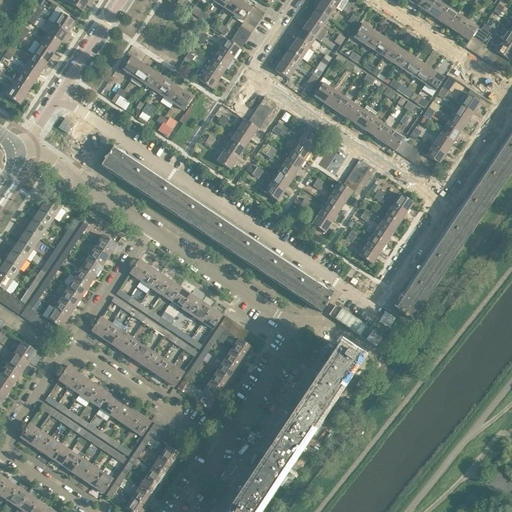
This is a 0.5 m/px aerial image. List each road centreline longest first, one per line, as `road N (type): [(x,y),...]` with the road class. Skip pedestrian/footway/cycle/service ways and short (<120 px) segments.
road 1 (residential): [(446,206),(376,309),(57,96)]
road 2 (residential): [(245,73),(431,196)]
road 3 (residential): [(220,446),(74,340)]
road 4 (residential): [(294,322),(147,222)]
road 5 (unclassified): [(408,511),(511,383)]
road 6 (residential): [(511,88),(380,0)]
road 7 (residential): [(147,222),(38,149),(15,146)]
road 8 (residential): [(294,322),(220,446)]
road 9 (residential): [(147,222),(74,340)]
road 10 (residential): [(74,340),(1,451)]
